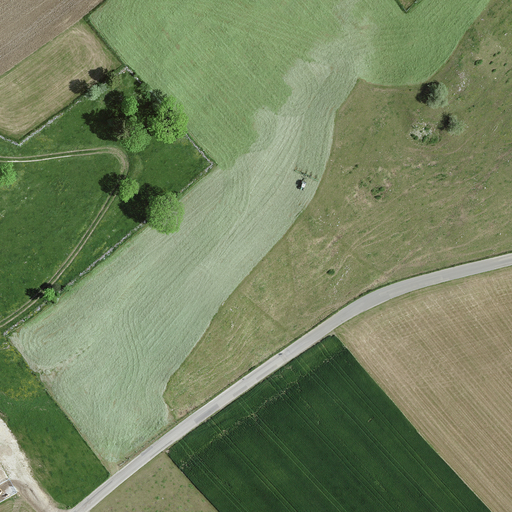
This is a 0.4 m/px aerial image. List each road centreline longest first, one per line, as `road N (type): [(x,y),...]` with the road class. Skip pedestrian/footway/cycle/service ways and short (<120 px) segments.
road 1 (unclassified): [(511,259),(401,287),(333,321),(79,511)]
road 2 (track): [(0,159),(108,149),(124,162),(119,185),(84,239),(48,286),(0,324)]
